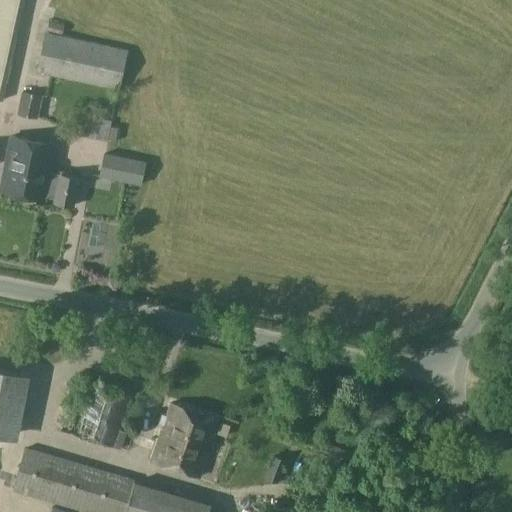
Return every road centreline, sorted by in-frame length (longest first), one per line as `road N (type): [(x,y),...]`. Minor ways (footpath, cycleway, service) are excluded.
road 1 (unclassified): [(458,380),(0,290)]
road 2 (unclassified): [(458,380),(468,336),(511,248)]
road 3 (unclassified): [(454,511),(458,380)]
